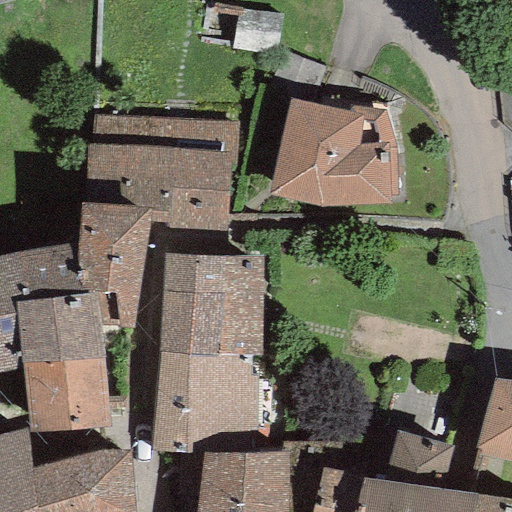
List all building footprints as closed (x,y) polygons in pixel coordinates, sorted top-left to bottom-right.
[(277,50),(278,47),(280,14),(239,12),(237,48),(277,50)] [(278,47),(277,50),(265,80),(310,98),(323,64),(300,55),(278,47)] [(383,194),(380,145),(373,119),(294,103),(276,185),(321,195),(383,194)] [(221,212),(224,157),(92,148),(86,244),(21,252),(0,257),(0,353),(29,347),(36,423),(73,419),(86,418),(102,417),(92,313),(130,312),(141,217),(142,209),(155,209),(211,212),(221,212)] [(213,447),(239,448),(246,356),(252,258),(238,257),(184,254),(173,253),(161,403),(158,444),(213,447)] [(511,383),(500,382),(489,420),(484,437),(511,445),(511,383)] [(0,511),(131,511),(128,489),(123,450),(85,455),(77,457),(28,470),(25,444),(23,429),(0,434),(0,511)] [(403,434),(391,481),(330,469),(337,442),(280,440),(280,449),(239,448),(213,447),(205,502),(203,511),(426,511),(434,488),(447,446),(403,434)] [(453,492),(434,488),(426,511),(466,511),(472,495),(453,492)] [(511,511),(511,501),(472,495),(466,511),(511,511)]
